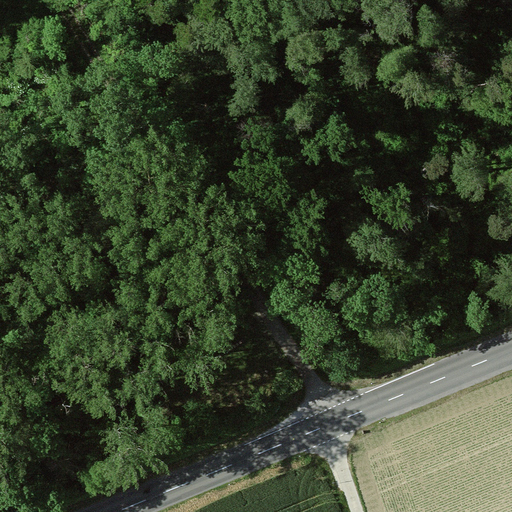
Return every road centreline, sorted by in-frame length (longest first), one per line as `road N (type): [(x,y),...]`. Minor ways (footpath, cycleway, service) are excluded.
road 1 (track): [(342,422),(63,0)]
road 2 (secondary): [(511,352),(122,511)]
